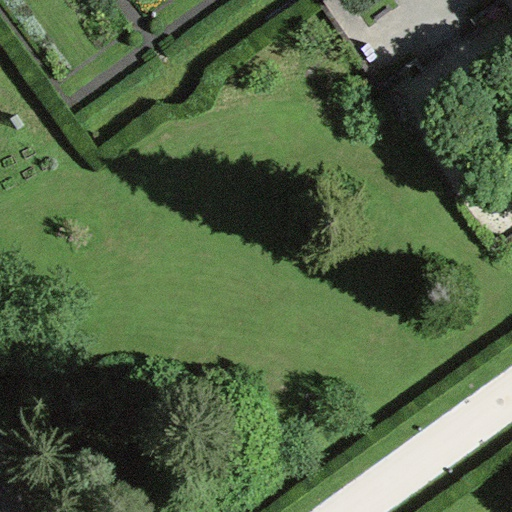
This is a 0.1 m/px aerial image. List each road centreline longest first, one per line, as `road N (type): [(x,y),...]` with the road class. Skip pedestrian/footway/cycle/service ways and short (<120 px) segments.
road 1 (track): [(206,0),(67,107),(0,13)]
road 2 (track): [(511,203),(501,210),(418,86),(511,19)]
road 3 (track): [(348,511),(511,394)]
